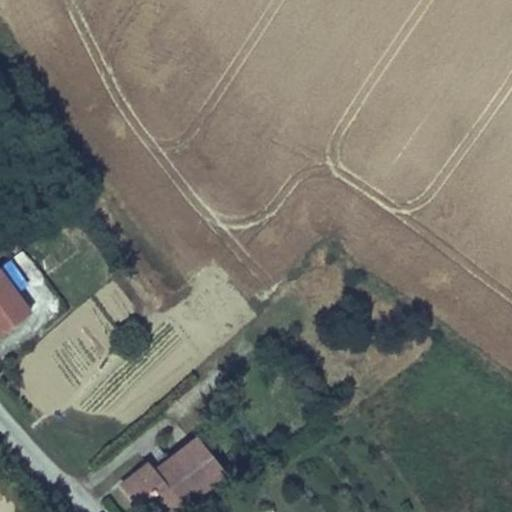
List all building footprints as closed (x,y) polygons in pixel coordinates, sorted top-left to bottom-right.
[(21,275),(34,266),(23,252),(11,261),(21,275)] [(29,286),(21,275),(11,261),(0,268),(0,277),(14,297),(29,286)] [(0,336),(28,317),(14,297),(0,277),(0,336)] [(159,511),(174,501),(180,508),(222,478),(210,462),(195,441),(167,461),(170,465),(154,477),(145,464),(118,483),(139,511),(159,511)] [(159,511),(174,511),(180,508),(174,501),(159,511)]
